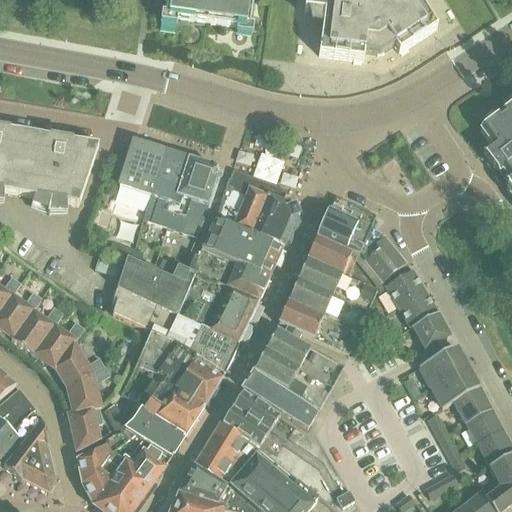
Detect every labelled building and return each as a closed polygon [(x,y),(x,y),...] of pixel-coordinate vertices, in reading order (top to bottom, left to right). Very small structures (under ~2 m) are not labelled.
[(167,0),(165,19),(207,25),(210,0),(167,0)] [(210,0),(207,25),(249,30),(253,0),(210,0)] [(318,58),(363,64),(365,55),(380,57),(362,0),(305,0),(304,13),(308,14),(311,24),(322,27),(318,58)] [(362,0),(380,57),(394,48),(398,55),(436,31),(420,6),(428,0),(362,0)] [(504,183),(508,188),(511,184),(511,108),(480,133),(492,148),(483,155),(498,176),(502,173),(508,180),(504,183)] [(38,137),(0,131),(0,206),(5,206),(3,196),(21,198),(38,137)] [(38,137),(21,198),(33,201),(31,211),(50,218),(67,217),(67,206),(78,208),(98,148),(38,137)] [(116,205),(145,214),(150,198),(165,154),(133,144),(119,188),(121,189),(116,205)] [(150,198),(145,214),(142,223),(182,236),(186,226),(201,231),(218,178),(215,170),(165,154),(150,198)] [(232,231),(281,252),(296,220),(299,219),(297,211),(277,203),(281,192),(232,173),(215,223),(232,231)] [(363,260),(358,266),(380,294),(386,290),(385,289),(383,286),(407,266),(385,240),(384,237),(371,231),(377,219),(335,200),(329,212),(330,212),(317,241),(363,260)] [(173,266),(178,268),(180,268),(189,273),(195,276),(257,308),(281,252),(232,231),(215,223),(202,252),(197,261),(194,260),(198,245),(182,240),(173,266)] [(316,241),(307,263),(347,281),(356,263),(358,266),(363,260),(317,241),(317,242),(316,241)] [(130,262),(133,252),(123,249),(120,259),(130,262)] [(140,267),(143,255),(135,253),(131,265),(139,269),(140,267)] [(120,268),(98,261),(94,273),(116,280),(120,268)] [(163,261),(159,269),(169,273),(172,266),(163,261)] [(297,284),(367,316),(377,294),(347,281),(307,263),(297,284)] [(118,294),(175,318),(195,276),(189,273),(180,268),(178,268),(172,283),(139,269),(131,265),(128,264),(123,279),(118,294)] [(424,294),(412,274),(385,289),(386,290),(398,310),(424,294)] [(175,318),(238,346),(257,308),(195,276),(175,318)] [(0,315),(11,299),(14,301),(23,288),(13,281),(4,294),(0,291),(0,315)] [(288,305),(357,337),(367,316),(297,284),(288,305)] [(175,318),(118,294),(111,317),(150,335),(178,347),(189,354),(224,377),(238,346),(175,318)] [(398,310),(410,331),(412,330),(437,315),(424,294),(398,310)] [(0,315),(0,333),(11,342),(31,314),(33,315),(43,303),(34,296),(24,309),(14,301),(11,299),(0,315)] [(313,343),(347,358),(357,337),(288,305),(278,327),(313,343)] [(31,314),(11,342),(11,343),(33,359),(33,358),(53,329),(55,330),(64,317),(55,312),(47,325),(33,315),(31,314)] [(371,318),(378,326),(385,319),(378,312),(371,318)] [(437,315),(412,330),(424,352),(449,339),(438,316),(437,315)] [(385,319),(378,326),(385,334),(392,327),(385,319)] [(68,339),(55,330),(53,329),(33,358),(54,373),(55,373),(75,345),(85,332),(77,326),(68,339)] [(265,354),(332,392),(344,371),(277,333),(265,354)] [(178,347),(150,335),(131,378),(134,381),(140,370),(155,379),(156,377),(203,408),(221,381),(187,358),(189,354),(178,347)] [(393,341),(398,351),(406,346),(401,336),(393,341)] [(66,392),(106,373),(100,362),(87,369),(75,345),(55,373),(66,392)] [(441,411),(453,405),(478,391),(455,351),(419,371),(441,411)] [(253,375),(320,413),(332,392),(265,354),(253,375)] [(66,392),(72,416),(99,411),(103,410),(96,387),(110,380),(106,373),(66,392)] [(0,402),(16,389),(0,376),(0,402)] [(243,391),(307,432),(317,417),(253,376),(243,391)] [(155,379),(134,408),(182,441),(202,410),(155,379)] [(453,405),(465,427),(490,413),(478,391),(453,405)] [(0,466),(20,442),(5,429),(13,422),(19,427),(30,416),(33,413),(19,393),(2,408),(0,409),(0,466)] [(275,466),(319,503),(330,511),(356,511),(357,511),(320,448),(246,398),(246,397),(243,395),(221,426),(275,466)] [(168,463),(182,441),(134,408),(132,406),(121,416),(115,407),(104,415),(118,443),(130,438),(133,440),(135,438),(148,446),(146,448),(168,463)] [(67,417),(76,454),(102,441),(98,428),(103,427),(99,411),(72,416),(67,417)] [(490,413),(465,427),(477,449),(502,436),(490,413)] [(39,428),(30,416),(19,427),(14,432),(27,442),(39,428)] [(427,423),(456,477),(467,471),(437,417),(427,423)] [(262,489),(275,466),(221,426),(220,426),(194,468),(221,486),(224,482),(237,491),(245,478),(262,489)] [(17,479),(48,497),(55,484),(40,427),(39,428),(27,442),(4,470),(16,480),(17,479)] [(511,454),(502,436),(477,449),(489,471),(511,458),(511,454)] [(112,455),(133,440),(130,438),(118,443),(76,463),(81,489),(91,505),(110,485),(98,473),(114,456),(112,455)] [(162,471),(168,463),(146,448),(141,445),(126,464),(114,456),(98,473),(110,485),(91,505),(92,507),(98,511),(134,511),(164,472),(162,471)] [(490,498),(485,502),(485,503),(492,511),(505,511),(511,507),(511,458),(489,471),(499,491),(490,498)] [(311,511),(319,503),(275,466),(262,489),(245,478),(237,491),(224,482),(221,486),(227,490),(217,508),(224,510),(223,511),(311,511)] [(171,511),(223,511),(224,510),(217,508),(227,490),(221,486),(194,468),(183,488),(171,511)] [(424,492),(430,503),(458,487),(452,477),(424,492)] [(486,493),(480,497),(485,502),(490,498),(486,493)] [(395,508),(397,511),(408,511),(416,507),(408,497),(395,508)] [(480,497),(460,511),(492,511),(485,503),(485,502),(480,497)]
